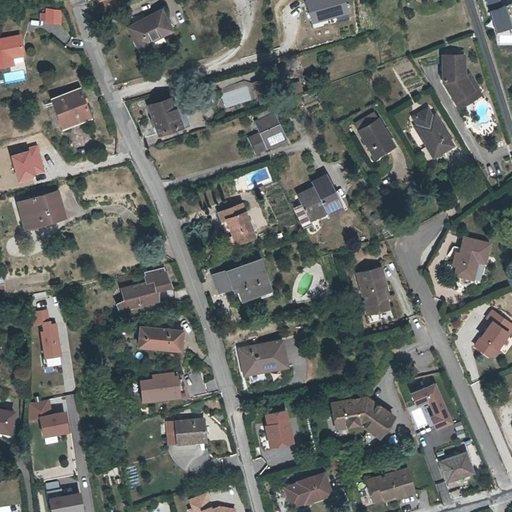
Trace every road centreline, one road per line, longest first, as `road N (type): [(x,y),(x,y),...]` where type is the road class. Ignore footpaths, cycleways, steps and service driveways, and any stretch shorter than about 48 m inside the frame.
road 1 (residential): [(259,511),(172,224),(124,132),(74,0)]
road 2 (residential): [(507,493),(407,251)]
road 3 (unknown): [(162,199),(307,143)]
road 4 (unknown): [(511,135),(466,0)]
